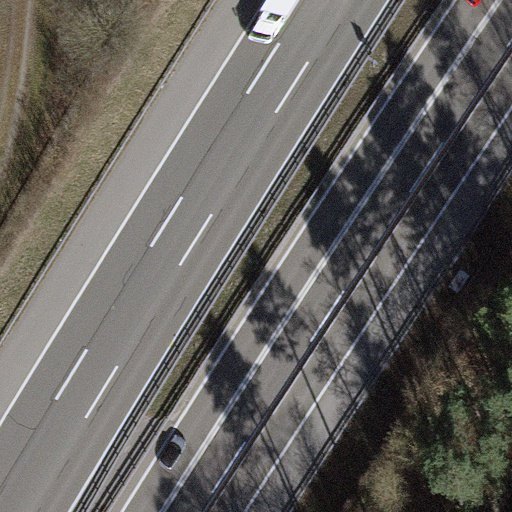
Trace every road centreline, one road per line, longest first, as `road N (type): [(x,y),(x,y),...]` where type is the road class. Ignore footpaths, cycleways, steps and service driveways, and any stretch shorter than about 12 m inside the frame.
road 1 (motorway): [(146,511),(477,0)]
road 2 (motorway): [(329,6),(9,511)]
road 3 (motorway): [(205,511),(511,47)]
